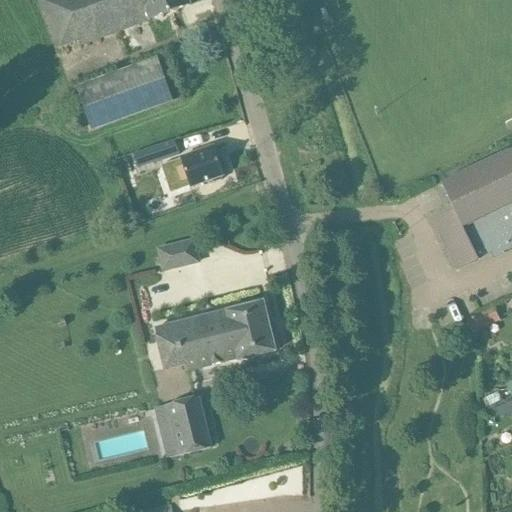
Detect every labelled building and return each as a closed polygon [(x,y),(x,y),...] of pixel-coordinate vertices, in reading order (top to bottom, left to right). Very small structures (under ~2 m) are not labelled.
[(189,0),(35,0),(54,51),(62,48),(66,48),(80,43),(82,48),(150,23),(150,22),(192,7),(189,0)] [(174,103),(158,58),(76,89),(92,133),(174,103)] [(214,184),(222,181),(222,178),(225,177),(224,175),(227,171),(224,162),(219,161),(215,148),(181,159),(181,160),(170,164),(179,192),(190,188),(191,189),(212,182),(214,184)] [(511,151),(442,185),(455,212),(434,222),(458,271),(479,261),(503,250),(504,253),(511,249),(511,151)] [(164,272),(177,269),(171,247),(158,250),(164,272)] [(187,374),(238,361),(239,362),(277,353),(265,302),(227,312),(226,311),(155,329),(157,336),(157,337),(165,372),(186,367),(187,374)] [(478,332),(501,322),(494,307),(471,317),(478,332)] [(511,375),(503,380),(511,397),(511,375)] [(486,411),(506,402),(501,391),(481,400),(486,411)] [(178,458),(212,450),(199,398),(166,406),(178,458)] [(511,404),(496,411),(500,420),(511,414),(511,404)]
